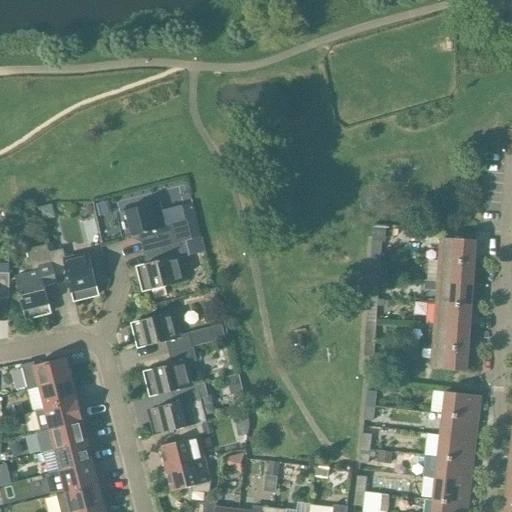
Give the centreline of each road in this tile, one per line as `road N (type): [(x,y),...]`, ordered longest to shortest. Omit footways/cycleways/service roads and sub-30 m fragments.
road 1 (residential): [(148,511),(96,341),(0,354)]
road 2 (residential): [(487,511),(502,324)]
road 3 (residential): [(502,324),(511,197)]
